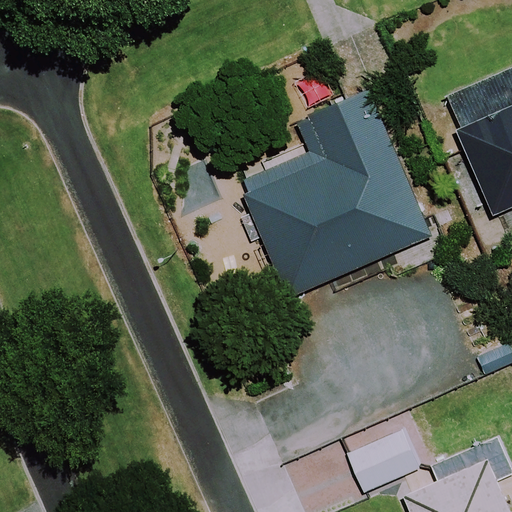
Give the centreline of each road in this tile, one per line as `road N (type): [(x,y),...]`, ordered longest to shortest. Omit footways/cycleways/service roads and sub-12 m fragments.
road 1 (residential): [(20,26),(234,511)]
road 2 (residential): [(68,511),(0,353)]
